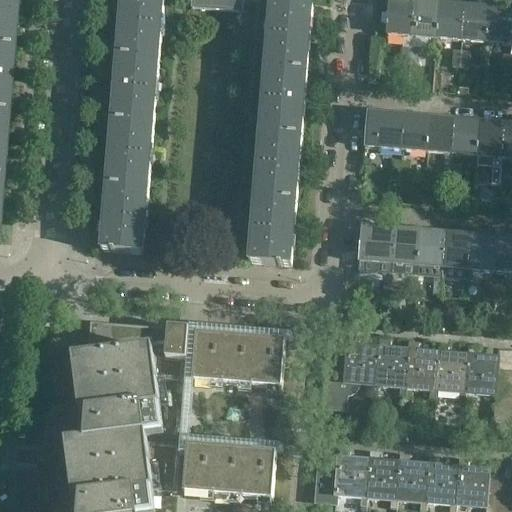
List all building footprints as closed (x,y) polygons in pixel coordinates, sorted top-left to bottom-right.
[(15,21),(15,15),(16,0),(0,0),(0,49),(13,51),(15,21)] [(163,30),(165,0),(122,0),(121,23),(120,29),(118,58),(160,62),(162,36),(163,30)] [(244,4),(244,0),(192,0),(192,11),(243,15),(243,12),(244,4)] [(413,40),(415,5),(390,3),(387,38),(413,40)] [(437,42),(440,7),(415,5),(413,40),(437,42)] [(310,46),(311,40),(313,10),(298,9),(272,6),(269,39),(268,45),(266,72),(308,75),(310,46)] [(462,44),(465,9),(440,7),(437,42),(462,44)] [(487,46),(490,11),(465,9),(462,44),(487,46)] [(511,47),(511,13),(490,11),(487,46),(511,47)] [(410,66),(412,49),(403,48),(402,65),(410,66)] [(10,86),(10,80),(13,51),(0,49),(0,114),(7,116),(10,86)] [(419,67),(420,50),(412,49),(410,66),(419,67)] [(460,70),(462,53),(453,52),(452,69),(460,70)] [(469,71),(470,54),(462,53),(460,70),(469,71)] [(510,74),(511,57),(503,56),(502,73),(510,74)] [(157,95),(158,89),(160,62),(118,58),(116,89),(115,94),(113,124),(154,128),(157,95)] [(305,110),(305,105),(308,75),(266,72),(264,98),(264,104),(261,136),(303,140),(305,110)] [(403,154),(406,119),(368,116),(365,150),(367,151),(403,154)] [(428,156),(431,121),(406,119),(403,154),(428,156)] [(453,158),(456,123),(431,121),(428,156),(453,158)] [(478,160),(481,126),(456,123),(453,158),(478,160)] [(152,160),(154,128),(113,124),(110,154),(110,160),(107,189),(149,192),(151,166),(152,160)] [(503,162),(506,128),(481,126),(478,160),(503,162)] [(511,162),(511,128),(506,128),(503,162),(511,162)] [(300,175),(300,169),(303,140),(261,136),(258,169),(258,175),(256,201),(297,205),(300,175)] [(401,180),(402,163),(394,162),(393,179),(401,180)] [(410,180),(411,164),(402,163),(401,180),(410,180)] [(451,184),(452,167),(444,166),(443,183),(451,184)] [(459,185),(461,168),(452,167),(451,184),(459,185)] [(501,188),(502,171),(494,170),(492,187),(501,188)] [(509,189),(511,172),(502,171),(501,188),(509,189)] [(146,225),(147,219),(149,192),(107,189),(105,219),(104,225),(102,254),(144,258),(146,225)] [(294,240),(295,234),(297,205),(256,201),(253,228),(253,234),(250,266),(292,270),(294,240)] [(394,267),(397,233),(371,231),(363,230),(360,264),(359,268),(359,274),(385,276),(393,277),(394,267)] [(419,269),(422,235),(397,233),(394,267),(393,277),(402,278),(418,279),(419,269)] [(444,271),(447,237),(422,235),(419,269),(418,279),(435,280),(443,281),(444,271)] [(469,273),(472,239),(447,237),(444,271),(443,281),(452,282),(468,283),(469,273)] [(494,276),(497,241),(472,239),(469,273),(494,276)] [(511,277),(511,242),(497,241),(494,276),(511,277)] [(392,294),(393,277),(385,276),(384,293),(392,294)] [(400,294),(402,278),(393,277),(392,294),(400,294)] [(442,298),(443,281),(435,280),(433,297),(442,298)] [(450,298),(452,282),(443,281),(442,298),(450,298)] [(492,302),(493,285),(485,284),(483,301),(492,302)] [(500,302),(501,286),(493,285),(492,302),(500,302)] [(183,384),(185,364),(167,362),(169,335),(92,329),(92,335),(90,353),(90,357),(97,356),(97,359),(98,362),(155,355),(159,382),(183,384)] [(184,336),(169,335),(167,362),(185,364),(187,364),(189,337),(184,336)] [(284,369),(285,360),(286,345),(197,338),(194,384),(281,392),(282,392),(284,369)] [(359,351),(360,342),(360,341),(350,340),(350,342),(348,363),(348,365),(348,367),(345,397),(347,397),(349,397),(351,397),(353,396),(354,395),(356,393),(357,392),(357,391),(357,389),(358,388),(371,389),(370,397),(377,397),(377,390),(377,389),(380,353),(379,353),(359,351)] [(389,353),(389,344),(389,343),(380,343),(379,353),(380,353),(377,389),(377,390),(400,391),(400,399),(406,400),(407,392),(406,392),(409,355),(389,353)] [(418,356),(419,347),(419,346),(409,345),(409,355),(406,392),(407,392),(430,394),(429,402),(436,403),(437,395),(436,394),(439,358),(438,358),(418,356)] [(448,358),(449,349),(449,348),(439,347),(438,358),(439,358),(436,394),(437,395),(460,397),(459,404),(466,405),(467,397),(466,397),(469,360),(468,360),(448,358)] [(478,361),(478,352),(479,351),(469,350),(468,360),(469,360),(466,397),(467,397),(496,400),(496,398),(497,386),(498,374),(511,374),(511,353),(499,352),(498,363),(478,361)] [(93,373),(89,421),(144,414),(143,413),(139,380),(159,382),(155,355),(98,362),(97,362),(98,372),(94,372),(93,373)] [(82,422),(89,421),(93,373),(94,372),(98,372),(97,362),(75,364),(82,422)] [(349,397),(347,397),(345,413),(344,413),(324,411),(328,365),(348,367),(348,365),(326,363),(322,413),(347,415),(349,397)] [(345,413),(347,397),(345,397),(348,367),(328,365),(324,411),(344,413),(345,413)] [(511,374),(498,374),(497,386),(511,387),(511,374)] [(143,413),(144,414),(162,412),(159,382),(139,380),(143,413)] [(511,387),(497,386),(496,398),(511,399),(511,387)] [(511,399),(496,398),(496,400),(495,410),(511,411),(511,399)] [(511,411),(495,410),(494,422),(511,423),(511,411)] [(165,437),(162,412),(144,414),(145,429),(147,439),(165,437)] [(88,438),(87,446),(147,439),(145,429),(144,414),(89,421),(88,438)] [(511,423),(494,422),(493,435),(511,436),(511,423)] [(87,446),(82,505),(137,499),(136,492),(154,493),(148,445),(147,439),(87,446)] [(180,448),(148,445),(154,493),(176,495),(180,448)] [(75,506),(82,505),(87,446),(68,449),(75,506)] [(273,503),(277,456),(276,456),(188,449),(187,458),(184,496),(272,503),(273,503)] [(367,510),(368,502),(367,502),(370,465),(350,464),(350,455),(350,453),(341,453),(340,465),(340,467),(337,500),(338,500),(339,500),(361,502),(361,510),(367,510)] [(379,466),(380,458),(380,456),(371,455),(370,465),(367,502),(368,502),(391,504),(390,511),(393,511),(397,511),(398,504),(397,504),(400,468),(399,468),(379,466)] [(409,468),(410,459),(410,458),(400,457),(400,459),(399,468),(400,468),(397,504),(398,504),(421,506),(420,511),(426,511),(427,507),(430,470),(429,470),(409,468)] [(439,471),(440,462),(440,461),(430,460),(429,470),(430,470),(427,507),(451,509),(450,511),(456,511),(457,509),(456,509),(459,472),(439,471)] [(468,473),(469,464),(469,463),(460,462),(459,472),(456,509),(457,509),(487,511),(488,499),(489,486),(511,487),(511,466),(489,465),(489,475),(468,473)] [(320,466),(340,467),(340,465),(318,464),(314,507),(338,509),(339,500),(338,500),(338,508),(336,508),(316,506),(320,466)] [(338,508),(338,500),(337,500),(340,467),(320,466),(316,506),(336,508),(338,508)] [(511,487),(489,486),(488,499),(511,500),(511,487)] [(156,511),(154,493),(136,492),(137,499),(138,511),(156,511)] [(138,511),(137,499),(82,505),(81,511),(138,511)] [(511,511),(511,500),(488,499),(487,511),(511,511)]
